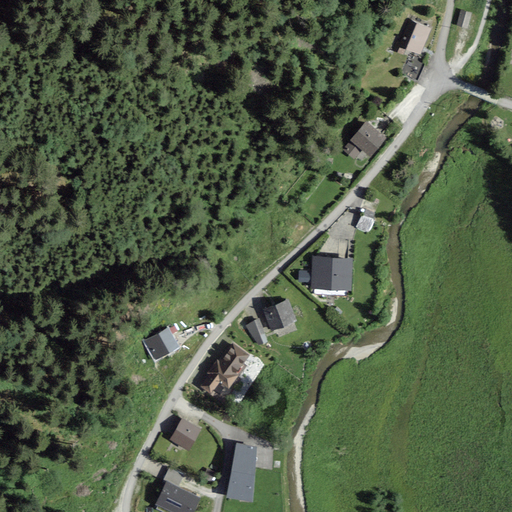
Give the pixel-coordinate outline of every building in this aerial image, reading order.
[(456,25),(467,28),(470,13),(460,10),(456,25)] [(406,48),(419,54),(431,27),(410,18),(399,42),(396,41),(392,50),(403,55),(406,48)] [(386,136),(366,119),(342,148),(355,158),(361,150),(369,156),(386,136)] [(362,213),(357,227),(371,231),(375,217),(362,213)] [(310,289),(350,290),(351,257),(311,256),(310,289)] [(272,332),(297,322),(288,298),(263,308),(272,332)] [(256,338),(265,334),(258,319),(249,322),(256,338)] [(144,341),(155,360),(179,346),(168,327),(144,341)] [(238,376),(216,359),(206,373),(208,374),(200,385),(211,393),(219,382),(228,389),(238,376)] [(170,438),(188,450),(201,428),(183,416),(170,438)] [(225,499),(252,504),(256,444),(236,440),(225,499)] [(168,479),(156,503),(173,511),(194,511),(203,496),(168,479)]
